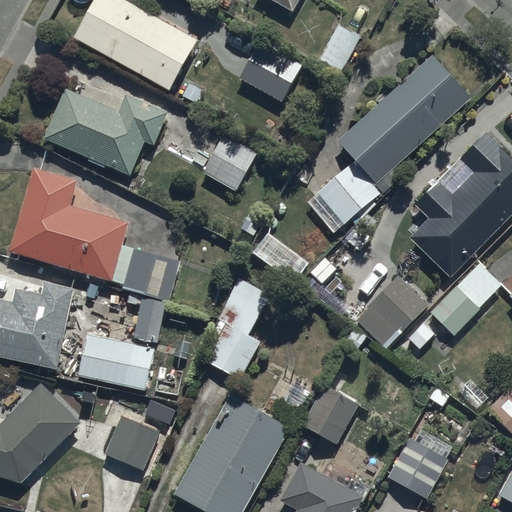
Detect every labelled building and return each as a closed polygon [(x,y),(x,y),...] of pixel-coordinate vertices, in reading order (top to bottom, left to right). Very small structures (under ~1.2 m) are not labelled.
[(122,0),(92,0),(72,37),(168,91),(196,41),(122,0)] [(298,0),(270,0),(292,12),(298,0)] [(302,65),(259,42),(240,78),(282,101),(302,65)] [(470,99),(431,56),(337,142),(383,194),(406,173),(399,165),(470,99)] [(63,89),(43,140),(89,159),(88,160),(129,177),(142,143),(153,147),(166,113),(124,97),(118,111),(63,89)] [(408,237),(450,278),(511,215),(511,158),(486,133),(460,159),(474,172),(452,195),(439,182),(415,206),(427,218),(408,237)] [(225,134),(202,172),(235,192),(258,154),(225,134)] [(353,163),(317,193),(344,224),(379,194),(353,163)] [(33,168),(8,251),(123,285),(121,290),(168,304),(181,261),(134,248),(133,251),(121,248),(129,223),(70,206),(77,181),(33,168)] [(459,286),(480,307),(499,287),(478,266),(459,286)] [(428,306),(397,276),(355,319),(387,349),(428,306)] [(270,295),(237,277),(196,356),(243,382),(264,344),(248,335),(270,295)] [(0,301),(0,358),(56,370),(72,290),(43,284),(40,295),(14,290),(11,303),(0,301)] [(456,286),(429,314),(453,337),(480,310),(456,286)] [(85,334),(76,375),(145,391),(154,349),(85,334)] [(298,425),(334,446),(357,405),(337,394),(348,376),(332,367),(298,425)] [(511,383),(487,409),(511,434),(511,383)] [(0,478),(21,484),(80,424),(39,384),(0,423),(0,478)] [(228,394),(172,494),(203,511),(242,511),(289,429),(228,394)] [(120,415),(104,455),(151,475),(168,435),(120,415)] [(449,460),(409,438),(387,478),(427,500),(449,460)] [(356,511),(362,502),(363,503),(372,487),(329,463),(322,476),(300,463),(279,501),(296,511),(356,511)] [(511,471),(498,496),(511,503),(511,471)]
